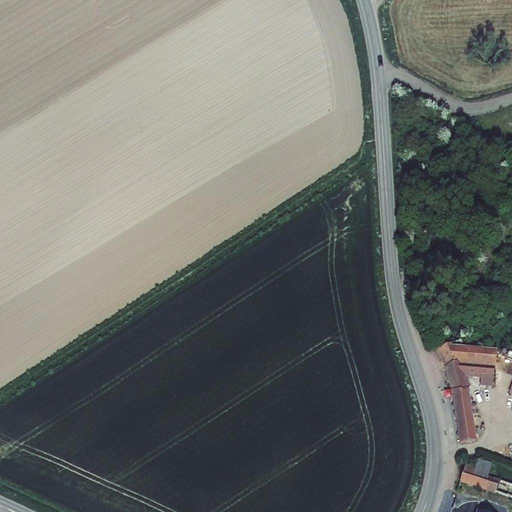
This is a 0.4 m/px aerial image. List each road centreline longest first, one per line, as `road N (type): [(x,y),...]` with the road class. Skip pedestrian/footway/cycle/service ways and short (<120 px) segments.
road 1 (tertiary): [(424,508),(435,442),(394,290),(378,68),(363,0)]
road 2 (track): [(511,95),(466,105),(378,68)]
